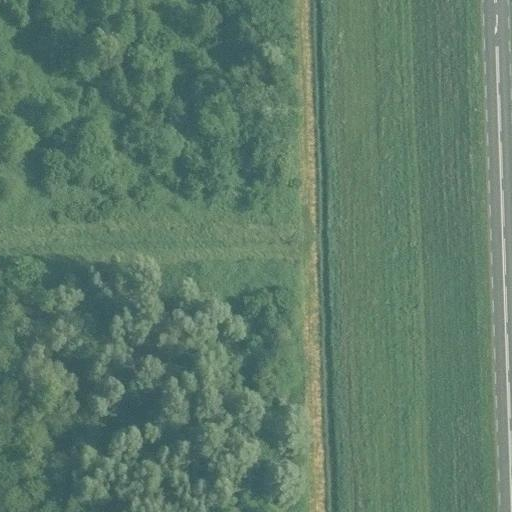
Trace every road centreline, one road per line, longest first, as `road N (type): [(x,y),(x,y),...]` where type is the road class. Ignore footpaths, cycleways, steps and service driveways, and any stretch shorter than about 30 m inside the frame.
road 1 (track): [(0,259),(306,254),(315,511)]
road 2 (primary): [(511,497),(495,0)]
road 3 (track): [(306,254),(297,0)]
